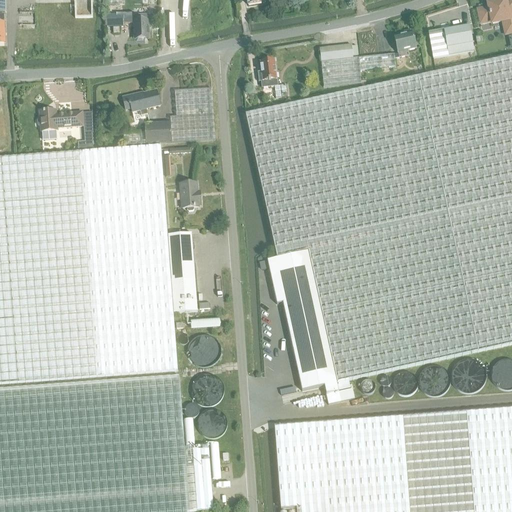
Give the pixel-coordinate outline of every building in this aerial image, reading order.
[(489,9),(478,11),(481,24),(492,22),(492,25),(505,22),(507,23),(509,35),(511,33),(511,3),(506,5),(505,1),(488,5),(489,9)] [(107,28),(123,27),(122,15),(106,16),(107,28)] [(140,16),(134,16),(134,22),(134,40),(149,40),(149,31),(151,31),(150,21),(150,16),(148,16),(140,16)] [(444,32),(428,34),(433,60),(474,52),(470,26),(444,31),(444,32)] [(398,55),(394,56),(394,60),(399,59),(409,56),(408,51),(416,49),(412,33),(411,34),(410,32),(404,34),(404,35),(394,38),(398,55)] [(319,50),(321,63),(353,59),(353,58),(352,48),(351,46),(319,50)] [(379,57),(353,59),(321,63),(324,89),(362,85),(360,71),(395,67),(394,60),(394,56),(387,56),(379,57)] [(247,116),(246,116),(247,118),(277,260),(308,253),(337,384),(349,382),(478,353),(511,346),(511,58),(418,79),(247,116)] [(262,88),(277,86),(274,62),(273,62),(271,60),(267,60),(266,63),(260,64),(262,73),(258,74),(259,83),(262,83),(262,88)] [(286,86),(274,88),(276,99),(288,98),(286,86)] [(170,124),(172,144),(214,142),(211,90),(174,93),(176,118),(170,118),(170,124)] [(146,110),(160,107),(156,92),(144,95),(143,94),(122,99),(125,113),(132,111),(133,114),(140,112),(141,117),(147,116),(146,110)] [(38,120),(37,122),(37,126),(39,128),(41,128),(41,133),(42,133),(43,142),(57,141),(56,132),(57,132),(57,130),(71,129),(83,128),(82,114),(70,115),(59,116),(59,117),(56,117),(56,112),(40,113),(40,120),(38,120)] [(89,114),(82,114),(83,128),(84,128),(85,134),(92,133),(93,133),(92,113),(89,114)] [(172,144),(170,124),(145,125),(145,133),(145,145),(145,146),(172,144)] [(145,133),(123,134),(124,147),(145,145),(145,133)] [(93,143),(78,144),(79,151),(93,150),(93,143)] [(0,385),(178,372),(173,315),(167,237),(161,147),(0,159),(0,385)] [(170,158),(164,158),(166,179),(171,178),(171,177),(175,177),(175,167),(170,167),(170,158)] [(198,207),(201,206),(200,194),(197,194),(196,184),(180,185),(182,210),(187,209),(187,212),(188,213),(193,213),(194,211),(194,209),(198,209),(198,207)] [(192,235),(167,237),(173,315),(198,313),(192,235)] [(277,260),(267,262),(269,270),(277,304),(277,306),(283,304),(302,393),(324,388),(328,403),(328,407),(355,401),(352,391),(339,394),(338,392),(350,389),(349,382),(337,384),(308,253),(277,260)] [(221,320),(192,321),(192,328),(221,328),(221,320)] [(213,352),(213,349),(212,347),(211,344),(209,341),(206,339),(204,338),(201,337),(198,337),(195,338),(192,339),(190,340),(187,342),(185,345),(185,347),(184,349),(183,352),(184,355),(184,358),(186,361),(188,363),(190,364),(192,366),(195,367),(198,367),(201,367),(203,366),(206,365),(209,363),(210,361),(212,359),(213,355),(213,352)] [(511,354),(508,354),(504,354),(499,355),(495,357),(492,360),(489,363),(487,367),(486,371),(485,375),(486,379),(487,383),(489,387),(491,391),(494,393),(498,396),(502,397),(507,398),(510,397),(511,397),(511,354)] [(475,361),(455,361),(455,388),(481,388),(481,365),(475,365),(475,361)] [(421,369),(422,393),(447,392),(446,368),(421,369)] [(189,511),(185,449),(179,377),(0,390),(0,511),(189,511)] [(215,393),(215,392),(215,389),(214,386),(211,382),(209,381),(206,379),(204,378),(201,377),(198,377),(195,378),(192,380),(190,381),(188,383),(186,386),(185,389),(185,392),(185,395),(186,397),(187,400),(188,402),(191,404),(194,406),(196,407),(199,407),(202,407),(205,406),(208,405),(210,403),(212,401),(213,399),(214,396),(215,393)] [(281,391),(284,403),(298,399),(295,387),(281,391)] [(511,511),(511,410),(274,428),(281,510),(297,509),(296,511),(511,511)] [(209,413),(206,432),(222,434),(224,414),(209,413)] [(208,447),(185,449),(189,511),(197,511),(213,511),(208,447)]
